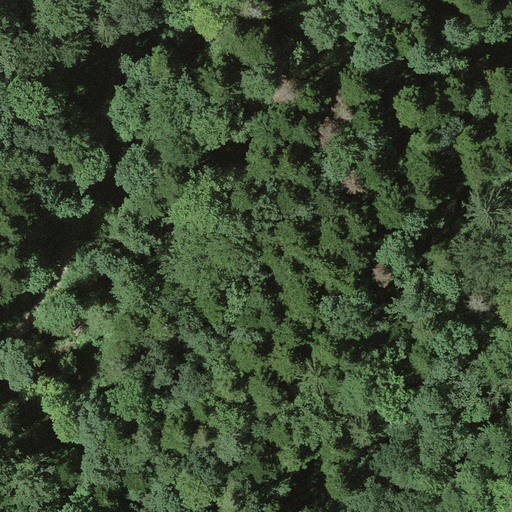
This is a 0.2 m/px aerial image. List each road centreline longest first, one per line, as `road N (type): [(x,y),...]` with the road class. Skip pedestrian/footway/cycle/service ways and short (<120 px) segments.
road 1 (track): [(329,511),(359,335),(424,109),(421,0)]
road 2 (track): [(134,0),(76,228),(0,335)]
road 3 (track): [(445,511),(511,393)]
